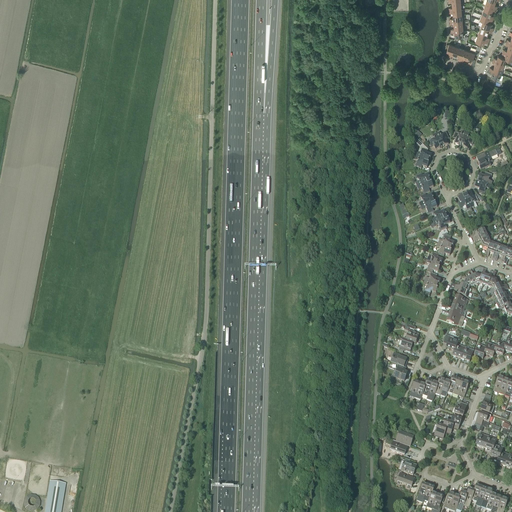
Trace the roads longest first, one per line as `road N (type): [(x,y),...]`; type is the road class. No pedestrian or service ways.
road 1 (unclassified): [(170,511),(205,326),(215,0)]
road 2 (motorway): [(240,0),(226,511)]
road 3 (track): [(316,511),(338,168),(328,54),(356,65)]
road 4 (motorway): [(250,511),(261,128)]
road 5 (track): [(63,511),(91,294)]
road 6 (motorway): [(261,128),(274,0)]
road 7 (residential): [(461,440),(444,447),(426,442),(422,477),(450,487),(474,476)]
road 8 (motorway): [(261,128),(261,0)]
